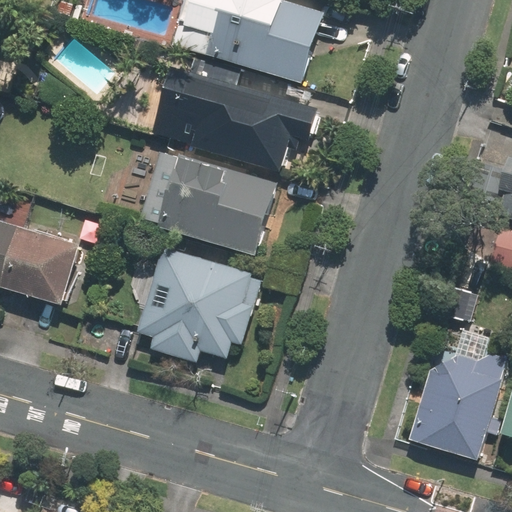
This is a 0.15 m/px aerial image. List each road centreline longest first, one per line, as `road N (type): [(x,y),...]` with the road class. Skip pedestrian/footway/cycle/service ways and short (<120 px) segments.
road 1 (residential): [(456,0),(315,485)]
road 2 (residential): [(315,485),(0,393)]
